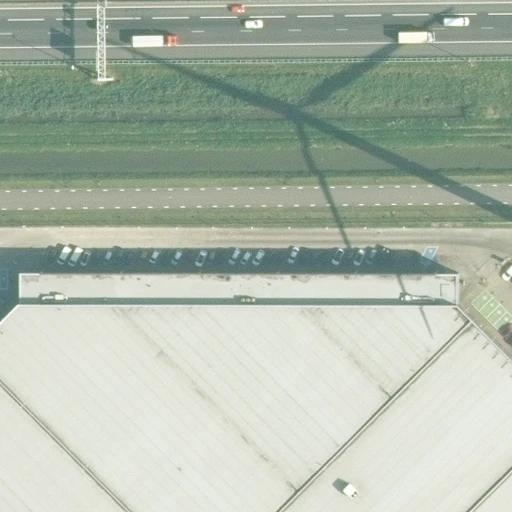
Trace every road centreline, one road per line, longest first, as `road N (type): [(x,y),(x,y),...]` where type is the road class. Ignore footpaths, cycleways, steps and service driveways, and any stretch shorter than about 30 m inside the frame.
road 1 (unclassified): [(511,195),(0,201)]
road 2 (motorway): [(0,34),(511,28)]
